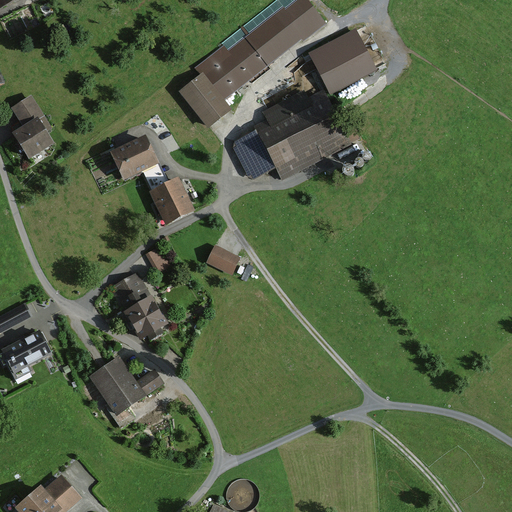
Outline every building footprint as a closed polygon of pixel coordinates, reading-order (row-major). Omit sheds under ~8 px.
[(0,0),(0,14),(29,0),(0,0)] [(281,0),(196,67),(202,75),(224,104),(325,25),(305,0),(281,0)] [(355,30),(309,54),(329,95),(376,71),(355,30)] [(202,75),(179,94),(207,130),(231,112),(224,104),(202,75)] [(234,143),(233,149),(248,179),(254,181),(275,170),(282,181),(352,145),(323,91),(308,99),(304,91),(262,113),(268,125),(234,143)] [(31,99),(11,112),(21,128),(10,135),(28,162),(53,145),(46,134),(52,130),(31,99)] [(122,183),(157,167),(142,137),(108,154),(122,183)] [(192,214),(177,181),(149,194),(163,227),(192,214)] [(240,256),(215,245),(206,263),(231,274),(240,256)] [(147,252),(157,272),(168,265),(157,246),(147,252)] [(167,328),(138,276),(113,290),(125,312),(121,315),(137,344),(167,328)] [(0,336),(32,320),(25,306),(0,318),(0,336)] [(54,357),(42,333),(0,354),(0,357),(11,379),(54,357)] [(118,360),(90,379),(117,418),(164,386),(152,368),(132,382),(118,360)] [(38,487),(11,510),(12,511),(70,511),(83,500),(61,476),(43,492),(38,487)]
